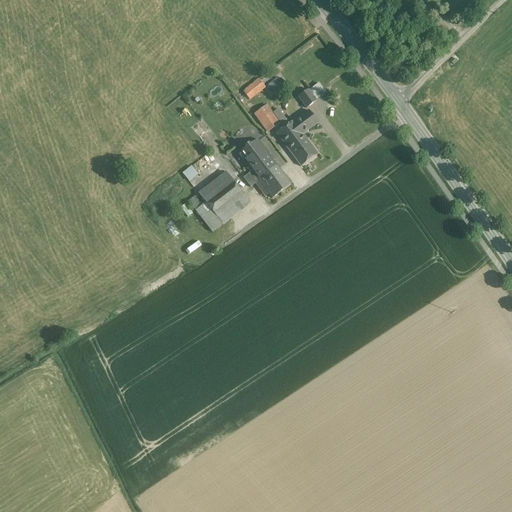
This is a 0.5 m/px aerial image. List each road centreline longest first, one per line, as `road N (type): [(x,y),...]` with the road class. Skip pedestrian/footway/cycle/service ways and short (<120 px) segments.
road 1 (tertiary): [(398,100),(511,262)]
road 2 (unclassified): [(502,0),(398,100)]
road 3 (tertiary): [(317,0),(398,100)]
